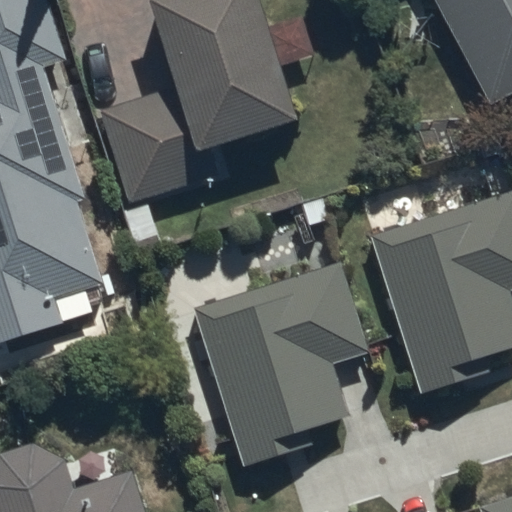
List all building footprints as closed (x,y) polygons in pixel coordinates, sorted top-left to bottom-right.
[(0,0),(0,341),(116,306),(42,66),(67,59),(48,0),(0,0)] [(302,130),(259,0),(163,0),(155,3),(182,87),(96,115),(128,212),(224,181),(217,157),(302,130)] [(511,0),(439,0),(492,105),(511,95),(511,0)] [(511,195),(374,240),(424,394),(511,366),(511,195)] [(343,263),(197,310),(246,465),(356,430),(336,367),(372,355),(343,263)] [(143,511),(131,478),(72,492),(64,459),(34,446),(0,458),(0,511),(143,511)] [(511,511),(511,500),(479,510),(479,511),(511,511)]
